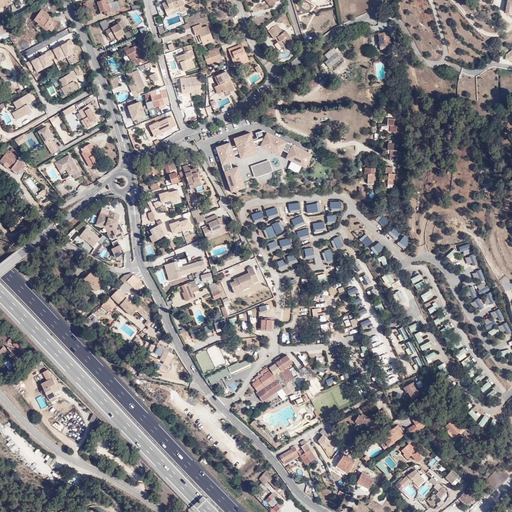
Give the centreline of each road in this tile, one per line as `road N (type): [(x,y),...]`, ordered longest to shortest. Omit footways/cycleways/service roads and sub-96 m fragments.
road 1 (motorway): [(234,511),(0,268)]
road 2 (motorway): [(0,292),(210,511)]
road 3 (tertiary): [(269,455),(196,375),(141,265),(135,222)]
road 4 (unclassified): [(0,394),(37,435),(162,511)]
road 5 (unclassified): [(119,130),(66,0)]
road 6 (residential): [(185,133),(146,0)]
road 7 (tertiary): [(279,73),(379,0)]
